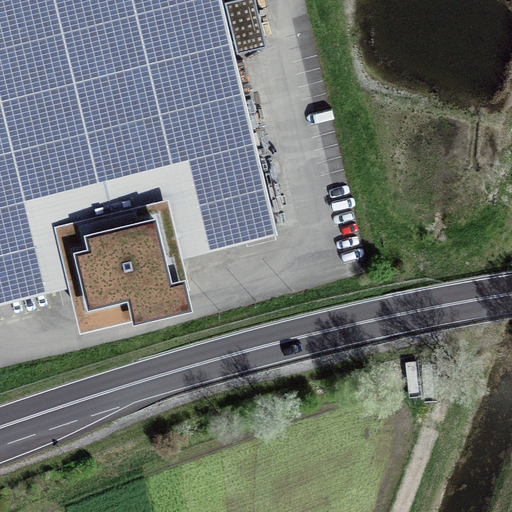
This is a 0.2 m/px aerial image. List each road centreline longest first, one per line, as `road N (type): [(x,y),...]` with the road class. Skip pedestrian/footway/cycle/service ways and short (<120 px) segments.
road 1 (trunk): [(511,293),(213,359),(0,427)]
road 2 (unknown): [(0,340),(41,345),(101,337),(263,291)]
